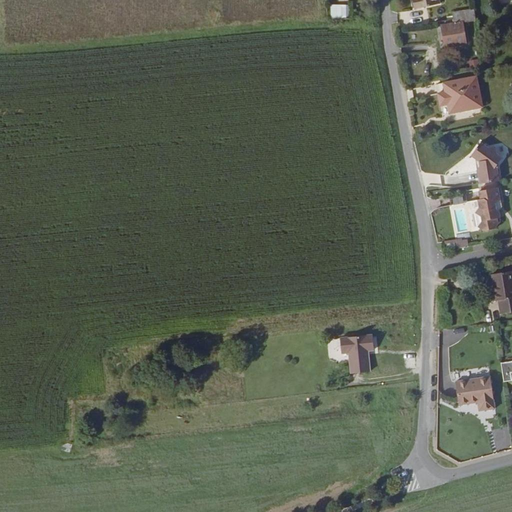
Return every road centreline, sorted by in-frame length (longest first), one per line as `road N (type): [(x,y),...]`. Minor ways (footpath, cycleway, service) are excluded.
road 1 (unclassified): [(427,265),(386,0)]
road 2 (unclassified): [(432,468),(424,444),(427,265)]
